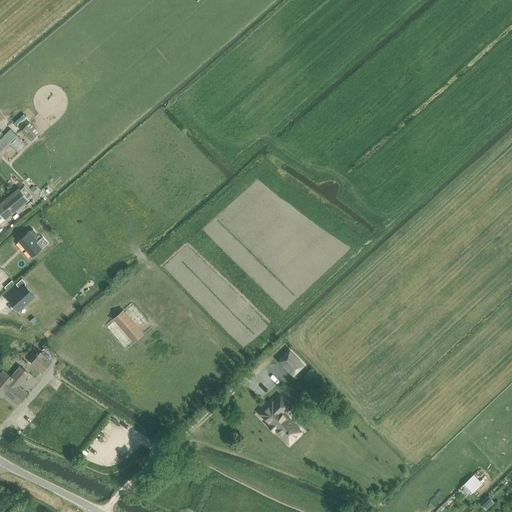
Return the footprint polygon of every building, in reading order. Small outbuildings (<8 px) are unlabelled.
[(27,126),(23,131),(31,139),(36,135),(27,126)] [(12,128),(6,133),(3,130),(0,132),(0,149),(10,161),(19,153),(10,144),(19,136),(12,128)] [(0,219),(3,217),(5,219),(28,200),(27,199),(32,196),(32,195),(25,186),(20,190),(19,189),(0,204),(0,219)] [(30,231),(19,241),(32,256),(46,245),(48,242),(43,236),(40,238),(38,240),(34,236),(37,234),(33,229),(30,232),(30,231)] [(9,299),(19,310),(35,296),(25,285),(26,283),(22,279),(16,284),(20,288),(9,299)] [(122,311),(114,318),(135,342),(143,335),(122,311)] [(290,351),(279,361),(293,375),(304,365),(290,351)] [(42,372),(51,361),(41,352),(32,363),(42,372)] [(27,393),(17,385),(27,374),(28,375),(29,374),(20,366),(12,377),(4,370),(0,374),(0,395),(2,397),(5,394),(17,404),(27,393)] [(272,402),(262,412),(260,414),(270,424),(289,444),(302,432),(282,412),(289,406),(281,397),(274,404),(272,402)] [(474,475),(464,484),(472,493),(482,483),(474,475)] [(488,496),(480,503),(484,507),(491,500),(488,496)]
